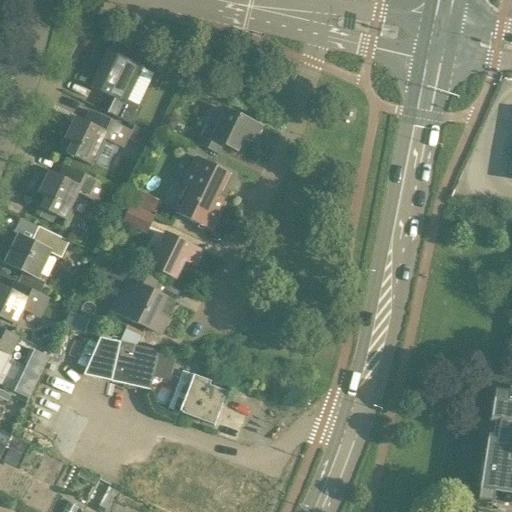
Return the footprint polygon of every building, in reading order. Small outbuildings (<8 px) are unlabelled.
[(89,88),(110,98),(103,112),(129,125),(138,107),(127,101),(142,68),(106,51),(89,88)] [(243,137),(253,142),(260,127),(224,109),(214,131),(201,124),(192,143),(218,156),(224,145),(236,151),(243,137)] [(64,140),(71,143),(66,154),(91,166),(104,139),(123,149),(128,140),(131,132),(89,111),(84,121),(75,117),(64,140)] [(178,122),(167,117),(161,128),(172,134),(178,122)] [(145,148),(152,135),(134,126),(131,132),(128,140),(145,148)] [(224,203),(217,199),(229,173),(194,157),(181,184),(187,186),(174,213),(211,231),(224,203)] [(38,194),(45,197),(40,208),(65,220),(77,194),(97,203),(106,186),(63,166),(58,175),(49,171),(38,194)] [(128,202),(141,209),(144,201),(141,192),(134,189),(128,202)] [(155,217),(130,205),(122,223),(146,235),(155,217)] [(158,217),(170,222),(174,213),(162,208),(158,217)] [(4,264),(23,273),(34,278),(36,279),(49,254),(60,260),(69,242),(38,227),(31,241),(18,235),(4,264)] [(183,260),(195,266),(201,252),(165,234),(149,267),(174,279),(183,260)] [(160,335),(168,319),(158,314),(165,299),(152,292),(158,281),(135,270),(120,301),(113,314),(137,325),(137,323),(160,335)] [(28,289),(34,278),(23,273),(18,284),(28,289)] [(9,291),(0,286),(0,316),(15,324),(21,312),(39,320),(49,299),(39,294),(28,289),(18,284),(13,282),(9,291)] [(0,352),(11,357),(20,339),(0,328),(0,352)] [(158,352),(99,339),(97,345),(88,341),(77,365),(86,369),(83,376),(149,390),(158,352)] [(43,369),(47,360),(34,354),(30,363),(43,369)] [(211,382),(194,375),(182,371),(168,408),(184,414),(214,425),(227,391),(209,385),(211,382)] [(0,390),(0,399),(8,403),(11,396),(0,390)] [(511,505),(511,392),(495,390),(478,500),(511,505)] [(0,434),(0,457),(9,439),(0,434)] [(14,469),(27,446),(12,438),(6,449),(9,451),(2,463),(14,469)] [(74,511),(77,507),(69,503),(64,511),(74,511)]
